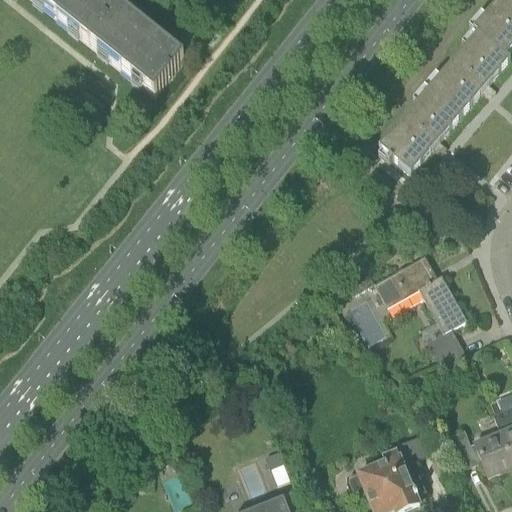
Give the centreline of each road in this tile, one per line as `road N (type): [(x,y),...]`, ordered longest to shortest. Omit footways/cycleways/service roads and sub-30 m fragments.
road 1 (secondary): [(0,511),(411,0)]
road 2 (secondary): [(333,0),(0,416)]
